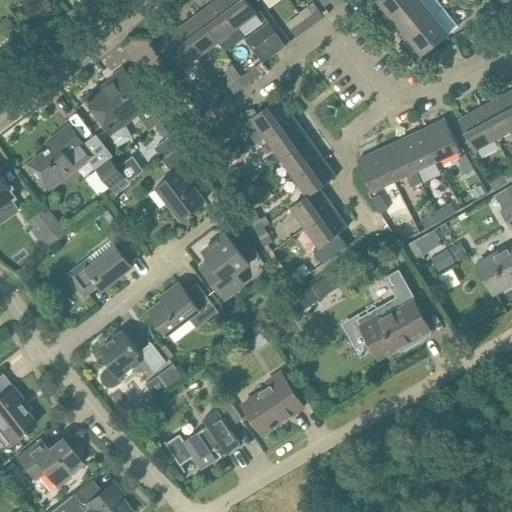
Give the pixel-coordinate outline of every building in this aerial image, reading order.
[(237,27),(217,0),(198,14),(218,42),(237,27)] [(237,27),(257,13),(247,0),(217,0),(237,27)] [(377,0),(392,18),(413,0),(377,0)] [(434,15),(421,0),(413,0),(392,18),(408,37),(434,15)] [(319,10),(304,20),(310,28),(324,17),(319,10)] [(218,42),(198,14),(178,29),(198,56),(218,42)] [(423,56),(446,36),(449,34),(434,15),(408,37),(423,56)] [(296,38),(310,28),(304,20),(291,30),(296,38)] [(198,56),(178,29),(159,43),(179,71),(198,56)] [(277,33),(276,33),(254,50),(264,62),(286,46),(277,33)] [(257,66),(243,76),(249,84),(262,73),(257,66)] [(86,99),(98,115),(111,133),(150,105),(124,69),(110,79),(111,81),(86,99)] [(249,84),(243,76),(229,87),(234,94),(249,84)] [(224,92),(219,84),(205,95),(210,102),(224,92)] [(511,91),(501,97),(511,117),(511,91)] [(496,139),(511,130),(511,117),(501,97),(480,109),(496,139)] [(294,117),(280,98),(252,117),(266,137),(294,117)] [(475,150),(496,139),(480,109),(458,120),(475,150)] [(164,136),(175,129),(162,111),(151,118),(164,136)] [(266,137),(280,157),(308,137),(294,117),(266,137)] [(438,160),(460,150),(454,137),(446,119),(424,129),(438,160)] [(50,148),(29,164),(41,180),(49,189),(77,167),(88,159),(93,155),(86,145),(85,144),(70,125),(46,143),(50,148)] [(416,171),(438,160),(424,129),(402,140),(416,171)] [(322,156),(308,137),(280,157),(294,176),(322,156)] [(155,150),(162,160),(177,149),(169,139),(155,150)] [(416,171),(402,140),(380,150),(394,181),(406,175),(412,187),(422,183),(416,171)] [(181,146),(177,149),(162,160),(173,174),(156,187),(168,203),(180,219),(206,200),(185,173),(195,165),(181,146)] [(229,164),(243,154),(238,146),(224,156),(229,164)] [(372,191),(394,181),(380,150),(358,160),(372,191)] [(473,168),(465,153),(457,158),(465,173),(473,168)] [(133,155),(117,167),(126,178),(130,184),(145,172),(133,155)] [(319,187),(320,188),(336,177),(322,156),(294,176),(307,196),(319,187)] [(117,167),(111,159),(110,157),(95,169),(111,190),(126,178),(117,167)] [(233,188),(241,184),(233,169),(225,173),(233,188)] [(0,207),(14,198),(8,190),(11,188),(0,172),(0,207)] [(493,190),(508,181),(503,173),(488,182),(493,190)] [(233,188),(242,204),(250,200),(241,184),(233,188)] [(511,184),(494,195),(503,210),(502,211),(511,228),(511,184)] [(291,207),(305,227),(333,207),(320,188),(319,187),(307,196),(291,207)] [(372,198),(381,214),(389,209),(380,194),(372,198)] [(450,203),(435,211),(439,220),(455,211),(450,203)] [(333,207),(305,227),(319,246),(314,250),(323,264),(348,246),(339,234),(348,227),(333,207)] [(41,242),(61,228),(46,209),(33,219),(39,225),(32,230),(41,242)] [(256,231),(264,227),(256,211),(248,216),(256,231)] [(439,220),(435,211),(420,220),(425,228),(439,220)] [(406,235),(409,236),(418,232),(413,221),(402,226),(406,235)] [(273,242),(264,227),(256,231),(264,246),(273,242)] [(87,260),(68,275),(84,296),(99,285),(103,290),(133,267),(129,262),(140,254),(124,233),(112,242),(115,246),(91,265),(87,260)] [(236,273),(249,264),(259,255),(254,249),(244,257),(226,234),(204,251),(216,267),(206,274),(225,299),(244,284),(236,273)] [(511,244),(477,264),(484,277),(494,294),(511,284),(511,244)] [(461,245),(452,249),(458,260),(467,255),(461,245)] [(438,271),(455,262),(448,250),(431,259),(438,271)] [(295,284),(302,279),(292,264),(285,270),(295,284)] [(292,298),(300,311),(351,280),(342,266),(292,298)] [(453,268),(439,274),(445,289),(459,284),(453,268)] [(396,297),(357,319),(360,325),(364,333),(379,359),(398,348),(418,337),(431,330),(415,301),(416,300),(399,269),(385,278),(396,297)] [(180,286),(149,310),(168,335),(190,318),(197,328),(219,311),(197,284),(186,292),(179,283),(178,283),(180,286)] [(234,323),(244,315),(237,307),(228,315),(234,323)] [(122,381),(121,379),(140,362),(150,375),(167,362),(152,342),(139,352),(123,330),(101,347),(106,354),(103,356),(110,366),(105,369),(102,373),(101,379),(103,383),(107,386),(112,387),(117,385),(122,381)] [(184,378),(173,364),(159,375),(168,388),(184,378)] [(304,407),(293,390),(281,372),(267,381),(270,386),(243,405),(263,435),(304,407)] [(0,430),(11,444),(36,424),(22,405),(25,402),(13,386),(0,396),(0,430)] [(166,441),(165,442),(185,472),(186,471),(182,465),(194,456),(202,469),(240,444),(229,428),(243,419),(228,397),(214,407),(216,410),(204,419),(208,425),(185,441),(180,434),(167,443),(166,441)] [(41,439),(25,451),(17,458),(34,480),(44,472),(56,488),(71,476),(69,474),(83,463),(63,437),(48,448),(41,439)] [(131,511),(110,485),(102,492),(92,480),(65,501),(73,511),(131,511)]
